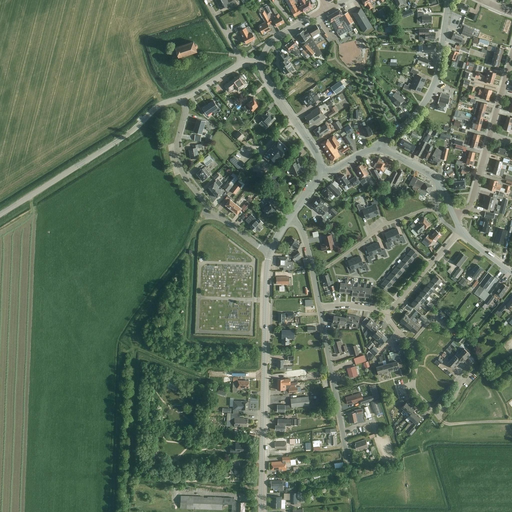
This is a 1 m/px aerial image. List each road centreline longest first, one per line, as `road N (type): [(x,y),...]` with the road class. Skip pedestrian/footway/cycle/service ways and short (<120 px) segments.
road 1 (tertiary): [(261,511),(268,253)]
road 2 (tertiary): [(0,214),(182,98)]
road 3 (residential): [(268,253),(206,205),(184,177),(177,145),(182,98)]
road 4 (residential): [(375,146),(413,116),(434,83),(449,0)]
road 5 (residential): [(348,465),(319,308)]
road 6 (residential): [(472,370),(438,415),(414,390),(414,354),(398,331)]
road 7 (residential): [(438,210),(385,224),(313,274)]
road 8 (tertiary): [(320,172),(262,63)]
